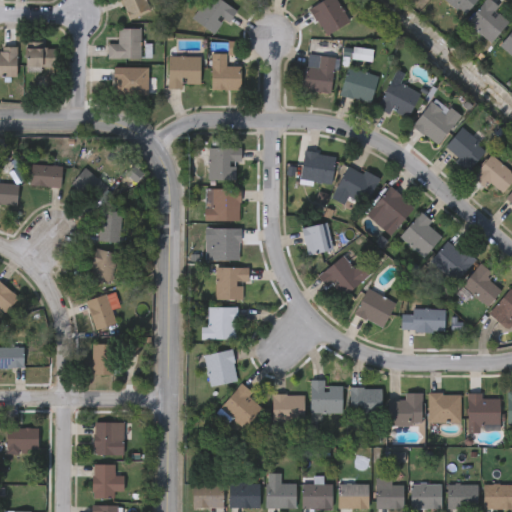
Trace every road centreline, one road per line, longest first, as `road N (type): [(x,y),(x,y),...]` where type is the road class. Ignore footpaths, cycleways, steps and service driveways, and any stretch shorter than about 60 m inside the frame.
road 1 (tertiary): [(167,511),(163,167),(136,135),(100,121),(0,120)]
road 2 (residential): [(268,121),(273,250),(321,329),(384,363),(511,361)]
road 3 (residential): [(511,252),(380,140),(325,119),(173,125),(149,147)]
road 4 (residential): [(0,247),(42,279),(57,312),(60,511)]
road 5 (residential): [(75,120),(77,10),(0,11)]
road 6 (residential): [(0,401),(167,404)]
